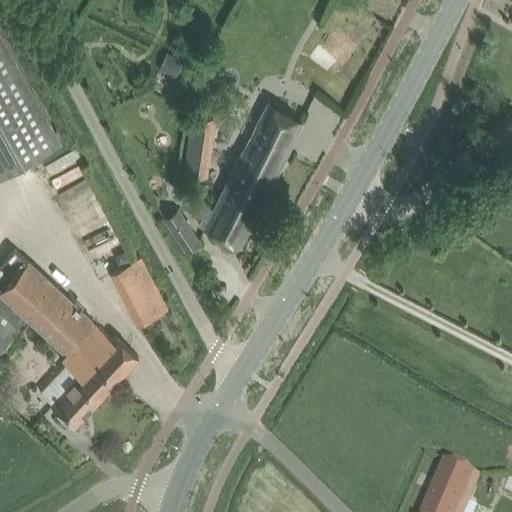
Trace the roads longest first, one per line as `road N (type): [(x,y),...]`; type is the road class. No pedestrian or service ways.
road 1 (unclassified): [(244,370),(216,348),(27,0)]
road 2 (tertiary): [(353,196),(456,0)]
road 3 (tertiary): [(244,370),(353,196)]
road 4 (unclassified): [(353,196),(383,208),(416,205),(511,130)]
road 5 (tertiary): [(171,510),(188,462),(244,370)]
